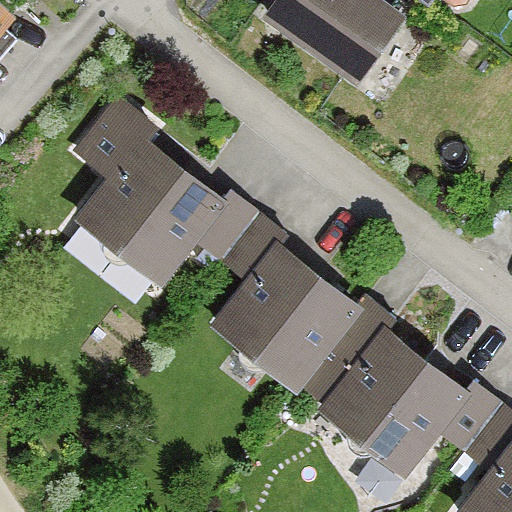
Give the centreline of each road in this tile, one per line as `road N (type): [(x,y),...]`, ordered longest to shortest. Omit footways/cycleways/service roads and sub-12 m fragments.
road 1 (residential): [(128,0),(511,295)]
road 2 (residential): [(114,0),(0,124)]
